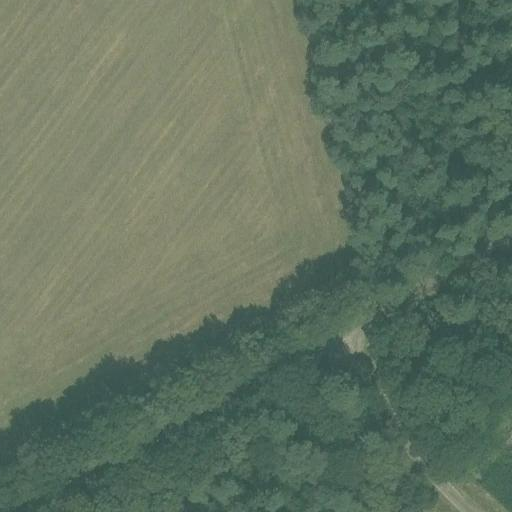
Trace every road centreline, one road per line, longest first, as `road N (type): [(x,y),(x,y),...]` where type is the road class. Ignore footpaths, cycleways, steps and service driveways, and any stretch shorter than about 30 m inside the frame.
road 1 (unclassified): [(0,508),(342,322)]
road 2 (unclassified): [(466,511),(396,423),(342,322)]
road 3 (unclassified): [(342,322),(511,224)]
